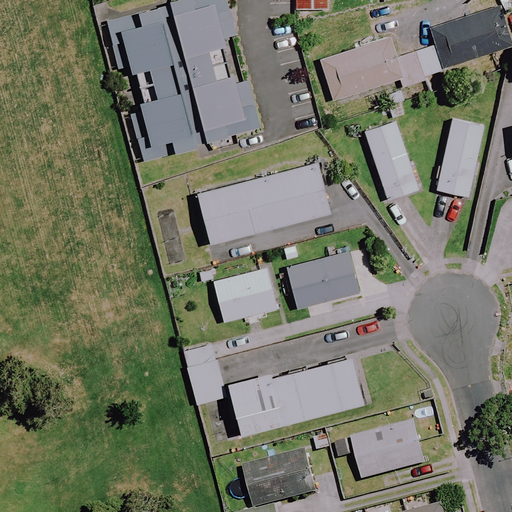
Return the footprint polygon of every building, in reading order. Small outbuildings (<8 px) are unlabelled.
[(128,69),(139,106),(142,115),(130,119),(143,164),(172,156),(205,147),(264,130),(257,105),(226,0),(187,0),(164,7),(103,25),(117,72),(128,69)] [(327,0),(295,0),(296,11),(327,12),(327,0)] [(415,51),(424,77),(511,46),(511,44),(499,6),(429,30),(434,45),(415,51)] [(424,77),(415,51),(399,57),(392,36),(349,51),(346,42),(327,48),(331,58),(319,62),(334,102),(399,80),(402,88),(425,81),(424,77)] [(484,127),(453,120),(436,191),(468,198),(484,127)] [(419,191),(397,121),(365,131),(388,201),(419,191)] [(329,213),(316,163),(197,194),(211,244),(329,213)] [(359,293),(348,253),(287,269),(297,309),(359,293)] [(279,309),(268,268),(214,282),(224,323),(279,309)] [(213,348),(184,355),(196,407),(226,399),(213,348)] [(362,400),(350,358),(272,379),(270,371),(227,383),(241,434),(362,400)] [(414,419),(351,437),(333,442),(339,463),(357,458),(364,482),(427,463),(414,419)] [(316,493),(305,451),(244,466),(255,510),(246,511),(276,511),(274,504),(316,493)]
